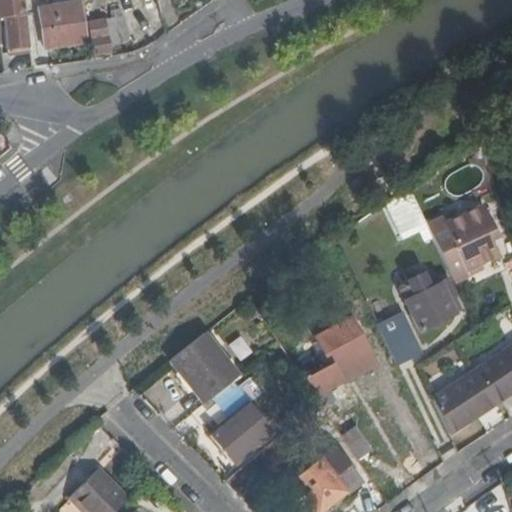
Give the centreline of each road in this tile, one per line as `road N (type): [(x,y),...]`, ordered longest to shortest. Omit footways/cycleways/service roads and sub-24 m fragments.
road 1 (residential): [(96,116),(303,0)]
road 2 (residential): [(216,511),(107,400)]
